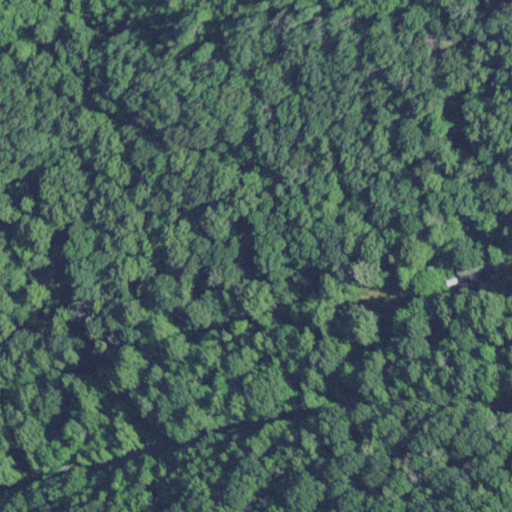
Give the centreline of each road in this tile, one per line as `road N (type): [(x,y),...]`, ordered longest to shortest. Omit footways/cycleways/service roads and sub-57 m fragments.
road 1 (residential): [(511,392),(492,385),(181,466),(122,471),(58,503),(11,511)]
road 2 (residential): [(122,471),(139,401),(235,310),(385,224),(511,177)]
